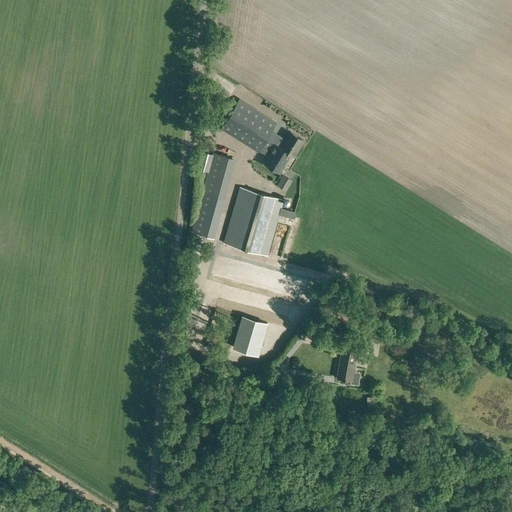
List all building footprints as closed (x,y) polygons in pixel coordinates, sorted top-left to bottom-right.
[(293,156),(304,140),(291,132),(281,147),(276,144),(275,147),(265,140),(276,122),(239,99),(222,128),(258,151),(261,147),(271,153),(265,163),(279,172),(290,154),(293,156)] [(226,197),(221,196),(232,157),(214,152),(198,211),(219,218),(226,197)] [(199,167),(207,170),(211,154),(203,152),(199,167)] [(284,174),(278,184),(285,189),(292,179),(284,174)] [(283,199),(240,187),(225,242),(267,254),(283,199)] [(236,262),(234,280),(267,283),(269,266),(236,262)] [(360,371),(354,370),(356,355),(361,355),(363,354),(369,355),(372,341),(364,340),(363,343),(337,338),(335,350),(341,351),(336,377),(350,379),(350,382),(358,384),(360,371)] [(265,396),(267,384),(256,382),(254,394),(265,396)] [(0,507),(13,509),(14,498),(1,496),(0,501),(0,507)]
